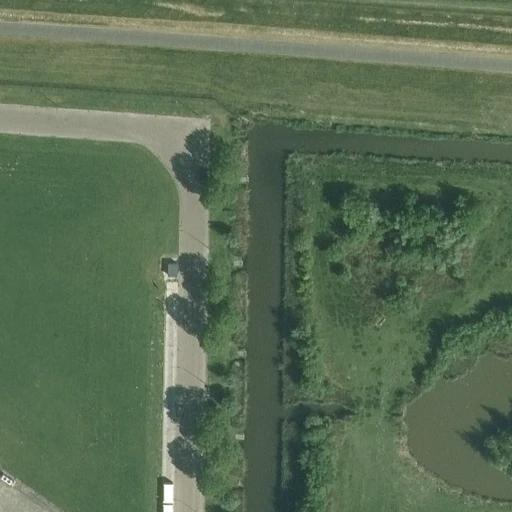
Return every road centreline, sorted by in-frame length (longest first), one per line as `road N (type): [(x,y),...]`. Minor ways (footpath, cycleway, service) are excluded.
road 1 (unclassified): [(189,511),(196,134)]
road 2 (unclassified): [(0,120),(196,134)]
road 3 (track): [(362,0),(511,10)]
